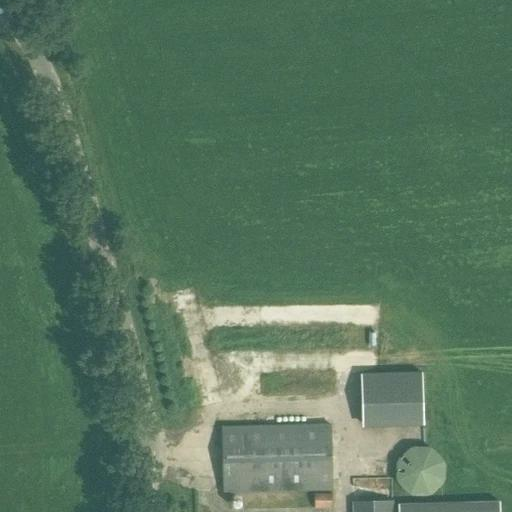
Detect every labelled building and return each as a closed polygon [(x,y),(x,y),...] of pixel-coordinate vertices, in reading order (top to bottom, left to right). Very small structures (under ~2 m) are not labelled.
[(360,376),(362,424),(422,422),(420,374),(360,376)] [(255,388),(255,412),(295,411),(294,387),(255,388)] [(332,490),(330,425),(223,428),(224,493),(332,490)] [(396,482),(410,496),(429,496),(443,482),(444,463),(430,448),(411,448),(396,461),(396,482)] [(351,502),(351,511),(393,511),(393,501),(351,502)] [(401,505),(401,511),(502,511),(503,503),(401,505)]
